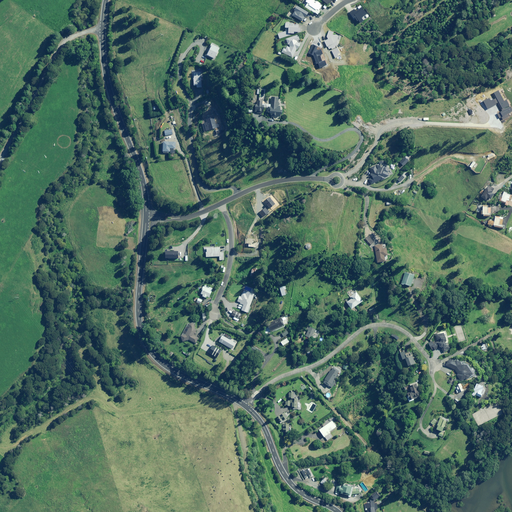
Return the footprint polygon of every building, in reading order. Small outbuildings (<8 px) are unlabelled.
[(307,0),(304,5),(306,6),(305,7),(318,14),(320,10),(319,10),(322,5),(320,4),(320,3),(316,1),(313,0),(307,0)] [(303,22),(308,12),(296,5),(293,9),(295,10),(292,16),(303,22)] [(360,23),(369,16),(362,7),(356,11),(354,9),(349,12),(353,17),(354,17),(357,21),(358,20),(360,23)] [(293,24),(289,23),(289,22),(286,22),(286,23),(285,23),(285,27),(286,27),(286,30),(277,33),(279,39),(290,35),(290,33),(294,33),(294,31),(300,32),(301,28),(299,28),(299,25),(293,25),(293,24)] [(333,35),(334,32),(329,30),(327,36),(328,39),(324,41),(327,47),(328,47),(329,49),(331,48),(332,49),(336,47),(335,46),(338,45),(337,42),(338,36),(333,35)] [(293,57),(297,49),(298,50),(301,43),(296,41),(300,40),(298,35),(286,39),(287,44),(288,44),(285,48),(284,48),(282,52),(293,57)] [(206,55),(214,59),(220,48),(218,47),(218,46),(212,43),(206,55)] [(197,87),(201,87),(201,70),(192,70),(192,79),(193,79),(194,85),(197,85),(197,87)] [(267,112),(270,112),(270,117),(274,117),(274,119),(280,120),(281,114),(282,114),(283,110),(280,110),(280,106),(278,106),(279,101),(278,101),(278,97),(271,97),(271,104),(262,104),(262,100),(257,100),(257,103),(255,103),(255,109),(258,109),(258,111),(262,111),(262,109),(264,109),(264,107),(267,107),(267,112)] [(213,116),(203,119),(206,131),(217,128),(217,127),(219,126),(218,123),(216,124),(213,116)] [(175,148),(176,142),(163,142),(163,151),(170,152),(170,148),(175,148)] [(409,157),(405,157),(400,162),(403,166),(408,161),(407,159),(410,159),(409,157)] [(389,176),(388,172),(389,171),(389,169),(388,168),(387,167),(386,167),(385,167),(383,168),(383,167),(377,169),(375,166),(370,168),(371,171),(370,172),(372,178),(369,179),(371,184),(380,180),(381,181),(385,179),(385,178),(389,176)] [(492,192),(494,189),(489,185),(487,188),(481,197),(486,200),(488,197),(491,199),(494,194),(492,192)] [(500,203),(507,206),(511,195),(507,193),(508,193),(504,191),(500,203)] [(490,216),(491,205),(479,205),(478,209),(477,209),(477,212),(481,212),(481,214),(483,214),(483,216),(490,216)] [(496,216),(495,221),(488,220),(488,224),(494,225),(494,227),(503,228),(503,225),(502,225),(503,217),(496,216)] [(375,242),(369,235),(364,240),(370,246),(375,242)] [(260,240),(246,239),(245,246),(260,247),(260,240)] [(383,244),(374,245),(378,262),(386,261),(385,255),(388,255),(387,247),(384,248),(383,244)] [(220,252),(220,247),(206,248),(206,252),(206,257),(219,256),(219,260),(224,260),(224,252),(220,252)] [(243,271),(233,268),(230,277),(240,279),(243,271)] [(415,274),(405,272),(402,284),(405,285),(405,284),(411,286),(415,274)] [(209,298),(213,288),(204,285),(200,293),(203,295),(202,296),(206,298),(207,297),(209,298)] [(246,291),(245,294),(242,292),(240,296),(239,296),(237,301),(240,302),(239,303),(243,305),(241,310),(247,312),(254,294),(246,291)] [(352,309),(363,301),(356,292),(350,297),(351,299),(347,302),(352,309)] [(231,315),(239,319),(241,314),(233,310),(231,315)] [(264,329),(266,333),(285,324),(281,317),(273,321),(273,322),(268,324),(269,327),(264,329)] [(183,342),(189,340),(195,343),(198,337),(194,335),(194,334),(195,335),(197,332),(196,331),(197,330),(195,329),(193,322),(188,323),(181,336),(183,342)] [(316,329),(310,326),(306,336),(311,339),(316,329)] [(433,343),(432,341),(428,343),(431,350),(434,349),(435,350),(441,347),(443,352),(447,351),(446,350),(450,348),(448,344),(447,335),(445,330),(435,335),(438,341),(433,343)] [(231,338),(229,336),(228,338),(223,335),(219,341),(232,349),(236,343),(230,340),(231,338)] [(217,357),(221,350),(213,345),(208,352),(217,357)] [(253,345),(251,349),(260,354),(262,350),(253,345)] [(415,363),(414,360),(416,360),(415,357),(413,358),(412,356),(413,356),(412,352),(405,354),(403,348),(398,350),(401,356),(398,357),(399,361),(405,358),(408,366),(415,363)] [(458,374),(456,375),(460,381),(465,379),(465,380),(475,374),(468,364),(457,359),(455,362),(449,359),(446,366),(456,370),(458,374)] [(325,379),(324,382),(330,386),(331,383),(332,384),(338,374),(340,370),(334,367),(332,370),(331,370),(325,379)] [(408,383),(411,391),(406,393),(409,402),(414,400),(413,399),(421,396),(417,387),(419,387),(418,382),(419,382),(419,381),(418,381),(417,379),(408,383)] [(486,389),(483,381),(481,380),(479,385),(477,383),(474,390),(475,390),(473,394),(480,397),(482,394),(483,394),(486,389)] [(457,393),(465,390),(462,382),(454,386),(457,393)] [(289,400),(286,400),(286,406),(291,406),(291,407),(293,407),(293,409),(296,409),(296,408),(298,408),(298,398),(297,398),(297,397),(295,397),(295,392),(294,392),(294,391),(289,391),(289,400)] [(285,412),(277,417),(281,423),(284,421),(284,422),(287,420),(287,419),(288,417),(285,412)] [(332,421),(336,419),(335,417),(331,417),(317,427),(327,441),(333,437),(329,432),(336,427),(332,421)] [(440,417),(436,429),(442,431),(444,427),(446,427),(447,424),(445,424),(446,421),(440,417)] [(352,494),(361,493),(358,489),(352,489),(352,487),(343,485),(342,487),(337,486),(336,492),(349,495),(349,497),(351,497),(352,494)] [(376,511),(374,501),(381,496),(377,491),(370,496),(371,499),(370,499),(371,501),(367,502),(368,503),(365,504),(366,508),(367,508),(367,511),(376,511)]
